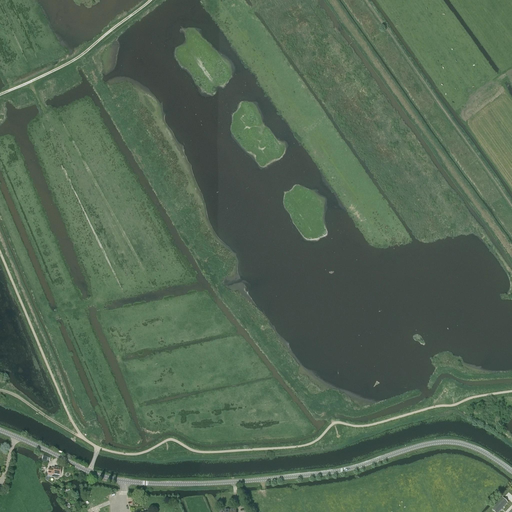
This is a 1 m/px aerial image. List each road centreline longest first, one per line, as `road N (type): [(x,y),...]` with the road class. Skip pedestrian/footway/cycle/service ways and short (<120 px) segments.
road 1 (tertiary): [(511,474),(443,439),(343,470),(234,483),(145,482),(89,472),(0,430)]
road 2 (track): [(332,0),(511,253)]
road 3 (track): [(511,205),(366,0)]
road 4 (track): [(0,95),(68,63),(148,0)]
